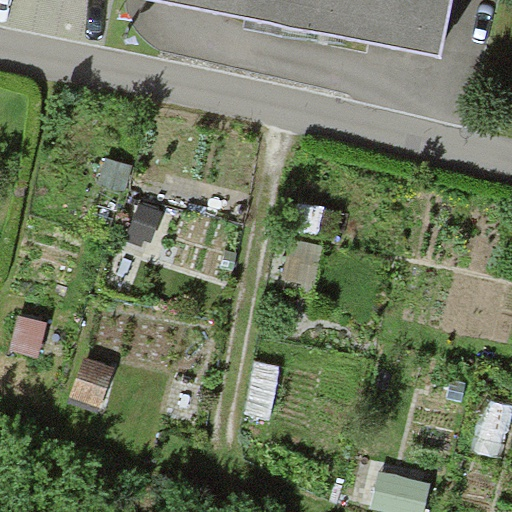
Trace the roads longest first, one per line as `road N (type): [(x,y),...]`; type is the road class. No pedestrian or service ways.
road 1 (residential): [(511,170),(0,51)]
road 2 (track): [(273,109),(210,460)]
